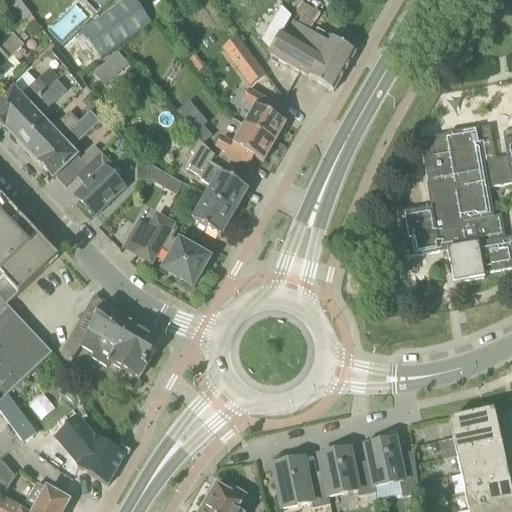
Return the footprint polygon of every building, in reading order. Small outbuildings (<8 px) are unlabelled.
[(17,0),(5,0),(24,24),(32,19),(17,0)] [(151,26),(133,0),(128,0),(83,32),(102,60),(151,26)] [(314,25),(321,16),(304,5),(298,14),(303,18),(314,25)] [(314,36),(298,26),(289,41),(320,59),(319,60),(344,74),(356,55),(317,32),(314,36)] [(19,31),(0,48),(0,82),(4,78),(0,74),(0,70),(23,49),(18,44),(25,37),(19,31)] [(308,80),(328,90),(333,94),(344,74),(319,60),(320,59),(289,41),(280,36),(268,56),(308,80)] [(187,62),(195,56),(196,55),(188,45),(177,53),(185,64),(187,62)] [(110,61),(120,74),(129,67),(118,54),(110,61)] [(250,89),(265,77),(252,59),(236,70),(250,89)] [(49,72),(40,81),(39,80),(21,97),(15,90),(0,104),(0,126),(5,132),(57,83),(59,82),(49,72)] [(41,118),(67,93),(57,83),(5,132),(21,148),(47,124),(41,118)] [(276,120),(282,111),(249,92),(243,102),(255,109),(244,127),(275,145),(286,126),(276,120)] [(99,106),(90,96),(81,104),(90,114),(99,106)] [(56,179),(65,189),(77,179),(88,168),(72,151),(104,120),(95,111),(90,115),(79,126),(37,165),(53,182),(56,179)] [(79,126),(69,115),(53,131),(47,124),(21,148),(37,165),(79,126)] [(241,163),(249,168),(254,159),(264,164),(275,145),(244,127),(234,146),(222,139),(216,148),(225,154),(223,157),(239,166),(241,163)] [(203,128),(196,135),(204,145),(212,139),(203,128)] [(485,280),(484,276),(511,270),(511,239),(505,241),(501,217),(494,218),(488,190),(511,187),(511,140),(503,142),(507,163),(499,164),(499,160),(495,161),(490,129),(478,131),(447,135),(430,139),(433,155),(422,156),(428,186),(427,186),(431,209),(402,215),(410,260),(448,253),(454,286),(485,280)] [(186,172),(201,180),(200,183),(212,189),(206,200),(234,216),(248,192),(224,178),(226,175),(210,165),(214,157),(198,142),(191,155),(194,157),(186,172)] [(94,220),(126,189),(107,169),(111,165),(102,156),(88,168),(77,179),(85,188),(74,198),(94,220)] [(143,185),(151,177),(143,169),(138,174),(138,180),(143,185)] [(0,405),(52,356),(7,308),(58,259),(0,197),(0,405)] [(192,223),(221,240),(234,216),(206,200),(192,223)] [(171,259),(164,272),(192,289),(208,260),(173,240),(178,231),(163,222),(171,208),(166,205),(149,234),(137,227),(123,250),(151,266),(159,251),(171,259)] [(130,328),(129,327),(104,306),(95,297),(77,329),(61,357),(72,363),(80,349),(94,357),(91,362),(106,370),(109,365),(138,382),(157,349),(155,342),(130,328)] [(0,408),(0,412),(17,435),(29,426),(10,401),(0,408)] [(494,413),(449,423),(453,441),(498,431),(494,413)] [(76,470),(107,488),(108,488),(126,457),(94,439),(93,441),(76,419),(55,438),(78,466),(76,470)] [(453,441),(457,459),(502,449),(498,431),(453,441)] [(373,491),(400,485),(403,499),(419,496),(417,486),(413,454),(398,457),(395,443),(365,449),(369,471),(373,491)] [(457,459),(461,477),(506,467),(502,449),(457,459)] [(354,474),(349,453),(319,459),(322,474),(328,500),(357,494),(358,499),(374,496),(373,491),(369,471),(354,474)] [(328,500),(322,474),(306,477),(303,462),(273,469),(282,511),(312,505),(313,510),(330,506),(328,500)] [(0,463),(0,497),(5,500),(16,481),(0,463)] [(506,467),(461,477),(465,495),(510,485),(506,467)] [(470,511),(511,502),(511,495),(510,485),(465,495),(468,511),(470,511)] [(63,511),(68,504),(37,487),(25,508),(32,511),(63,511)] [(236,511),(244,498),(231,491),(228,496),(216,489),(202,511),(236,511)] [(23,511),(2,499),(0,501),(0,511),(23,511)] [(511,511),(511,502),(470,511),(511,511)] [(430,511),(432,511),(430,503),(421,504),(422,511),(430,511)]
